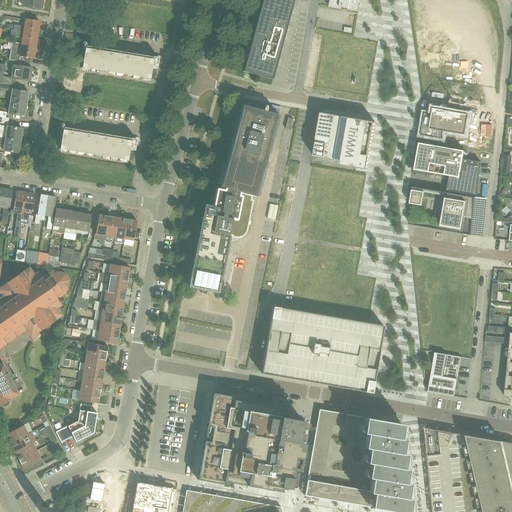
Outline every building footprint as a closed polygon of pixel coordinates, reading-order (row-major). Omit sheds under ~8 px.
[(21,0),(21,6),(42,10),(43,0),(21,0)] [(279,54),(281,49),(279,48),(280,44),(282,45),(293,0),(262,0),(253,37),(254,37),(253,41),(252,41),(250,46),(252,46),(251,50),(249,49),(243,72),(273,80),(279,57),(277,57),(278,53),(279,54)] [(330,0),(329,7),(341,9),(341,8),(341,7),(348,8),(347,9),(358,11),(359,2),(360,2),(360,0),(330,0)] [(24,31),(38,34),(40,22),(26,20),(24,31)] [(23,38),(22,44),(36,46),(38,34),(24,31),(20,31),(13,30),(11,30),(10,35),(14,36),(14,37),(23,38)] [(350,37),(339,98),(367,103),(378,41),(350,37)] [(13,42),(10,60),(16,61),(28,63),(31,63),(32,58),(34,58),(36,46),(22,44),(13,42)] [(157,69),(158,63),(159,58),(154,57),(141,55),(85,45),(84,45),(84,49),(84,48),(85,48),(82,68),(150,79),(152,69),(157,69)] [(11,78),(3,76),(2,84),(11,85),(15,85),(16,79),(30,81),(32,68),(27,67),(15,65),(13,65),(11,78)] [(315,84),(314,94),(323,96),(325,86),(315,84)] [(12,89),(10,101),(26,104),(28,91),(12,89)] [(24,116),(26,104),(10,101),(8,113),(24,116)] [(246,231),(247,230),(249,218),(252,201),(250,200),(251,195),(256,197),(278,115),(243,105),(232,144),(224,142),(219,160),(227,162),(220,187),(224,188),(224,190),(216,188),(213,207),(205,206),(189,286),(200,288),(199,289),(200,291),(200,292),(201,293),(202,293),(204,293),(205,292),(206,291),(206,290),(217,292),(230,227),(236,228),(236,229),(236,231),(237,232),(238,232),(239,233),(240,234),(241,234),(242,234),(243,234),(244,233),(245,233),(246,232),(246,231)] [(271,105),(269,112),(278,115),(280,107),(271,105)] [(424,114),(421,136),(443,140),(444,132),(465,136),(469,115),(433,109),(432,115),(424,114)] [(342,161),(341,165),(367,169),(375,122),(364,120),(321,113),(313,156),(342,161)] [(8,118),(5,117),(0,116),(0,123),(7,125),(8,118)] [(0,132),(3,133),(2,138),(20,141),(22,129),(7,126),(1,125),(0,131),(0,132)] [(62,130),(59,149),(127,160),(129,149),(134,150),(135,144),(136,139),(131,138),(62,127),(61,130),(62,130)] [(2,138),(0,137),(0,145),(4,146),(3,151),(18,153),(20,141),(2,138)] [(417,156),(414,155),(411,172),(432,176),(433,173),(450,176),(447,190),(477,196),(481,162),(463,159),(464,151),(419,143),(417,156)] [(503,165),(502,175),(510,175),(511,166),(503,165)] [(423,188),(412,186),(410,200),(410,201),(410,203),(422,206),(425,192),(422,191),(423,189),(423,188)] [(12,190),(3,189),(0,206),(0,207),(4,208),(1,222),(7,223),(12,190)] [(422,191),(447,196),(447,199),(445,198),(442,229),(470,234),(472,219),(474,197),(448,193),(448,194),(423,189),(422,191)] [(19,234),(21,223),(26,192),(17,191),(13,213),(17,214),(13,238),(18,238),(19,234)] [(31,216),(35,194),(26,192),(21,223),(26,223),(27,215),(31,216)] [(48,196),(39,195),(35,223),(39,223),(39,220),(44,221),(45,216),(48,196)] [(56,197),(48,196),(45,216),(49,216),(47,225),(47,229),(51,230),(52,226),(56,197)] [(278,221),(281,207),(270,205),(267,219),(278,221)] [(64,232),(68,210),(56,208),(53,226),(59,227),(58,233),(64,234),(64,232)] [(76,234),(77,230),(80,212),(68,210),(64,232),(76,234)] [(92,214),(80,212),(77,230),(89,232),(92,214)] [(104,245),(105,241),(105,236),(108,216),(99,214),(96,234),(94,234),(94,239),(99,240),(99,244),(104,245)] [(108,216),(105,236),(105,241),(106,242),(109,243),(112,241),(113,237),(115,237),(118,217),(108,216)] [(123,243),(124,239),(127,219),(118,217),(115,237),(114,242),(123,243)] [(134,240),(137,220),(127,219),(124,239),(134,240)] [(471,226),(470,234),(481,235),(482,227),(471,226)] [(274,232),(267,270),(283,273),(282,274),(282,275),(283,276),(283,277),(284,278),(285,279),(287,279),(288,278),(289,278),(290,276),(290,275),(290,274),(355,285),(362,247),(274,232)] [(61,247),(58,262),(70,264),(70,263),(73,251),(73,249),(61,247)] [(73,251),(70,263),(78,264),(81,253),(73,251)] [(48,255),(46,266),(56,268),(58,257),(48,255)] [(128,277),(130,267),(109,264),(108,274),(128,277)] [(29,333),(31,337),(32,336),(35,341),(42,336),(39,331),(40,330),(41,331),(57,320),(56,320),(63,316),(58,308),(62,306),(62,305),(61,301),(58,299),(66,293),(69,280),(64,273),(52,272),(43,278),(42,273),(38,272),(38,271),(34,274),(30,267),(23,272),(7,282),(8,282),(0,287),(0,292),(0,293),(0,292),(0,349),(1,350),(6,346),(6,344),(10,342),(10,343),(16,339),(16,338),(22,334),(23,335),(27,335),(29,333)] [(128,277),(108,274),(99,272),(98,282),(106,283),(126,286),(128,277)] [(106,283),(105,292),(125,295),(126,286),(106,283)] [(78,291),(77,298),(79,298),(86,299),(88,299),(90,291),(79,289),(78,291)] [(102,292),(100,301),(103,302),(124,305),(125,295),(105,292),(102,292)] [(98,310),(102,311),(122,314),(123,305),(103,302),(99,301),(98,310)] [(262,373),(321,384),(349,388),(371,392),(383,326),(370,324),(273,307),(262,373)] [(120,324),(122,314),(102,311),(100,321),(120,324)] [(92,329),(99,330),(119,333),(120,324),(100,321),(94,320),(92,329)] [(80,330),(72,329),(71,336),(79,337),(80,330)] [(117,343),(119,333),(99,330),(92,329),(91,339),(97,340),(117,343)] [(88,342),(87,352),(106,355),(108,346),(88,342)] [(87,352),(85,361),(105,365),(106,355),(87,352)] [(429,386),(455,391),(461,357),(435,352),(429,386)] [(0,360),(2,364),(0,364),(0,403),(0,404),(1,404),(1,405),(4,406),(9,403),(9,400),(10,400),(9,398),(19,393),(18,391),(23,388),(17,377),(17,378),(15,373),(12,374),(6,362),(0,353),(0,360)] [(105,365),(85,361),(83,371),(103,374),(105,365)] [(78,380),(82,380),(102,383),(103,374),(83,371),(80,370),(78,380)] [(82,380),(80,390),(100,393),(102,383),(82,380)] [(98,403),(100,393),(80,390),(79,400),(80,400),(98,403)] [(281,408),(271,406),(236,400),(236,397),(235,397),(212,393),(197,479),(223,484),(223,481),(281,491),(281,489),(288,490),(288,488),(290,489),(302,420),(287,418),(288,409),(281,408)] [(80,404),(77,421),(93,433),(97,413),(91,412),(92,406),(80,404)] [(401,453),(403,445),(404,439),(400,438),(402,424),(319,409),(304,495),(399,511),(407,511),(410,498),(406,497),(409,483),(404,482),(407,468),(403,468),(405,453),(401,453)] [(93,433),(77,421),(55,432),(61,442),(73,436),(75,442),(93,433)] [(5,434),(10,442),(27,434),(23,425),(5,434)] [(511,511),(511,442),(425,428),(433,511),(511,511)] [(31,432),(27,434),(10,442),(14,451),(31,442),(35,440),(31,432)] [(14,451),(18,459),(36,450),(31,442),(14,451)] [(36,450),(18,459),(23,468),(40,459),(36,450)] [(172,511),(176,490),(176,489),(175,489),(171,488),(170,488),(152,485),(151,484),(138,482),(137,482),(137,483),(131,511),(172,511)] [(282,511),(281,507),(186,490),(181,511),(282,511)]
